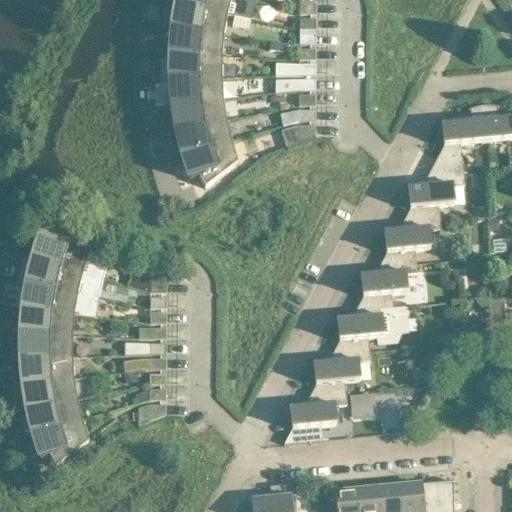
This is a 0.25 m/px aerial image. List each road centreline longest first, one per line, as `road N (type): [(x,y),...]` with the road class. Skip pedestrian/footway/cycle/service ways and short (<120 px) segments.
road 1 (residential): [(247,444),(395,163)]
road 2 (residential): [(236,466),(483,444)]
road 3 (residential): [(247,444),(202,404),(203,274)]
road 4 (residential): [(395,163),(348,123),(350,0)]
road 5 (residential): [(395,163),(434,88),(511,82)]
